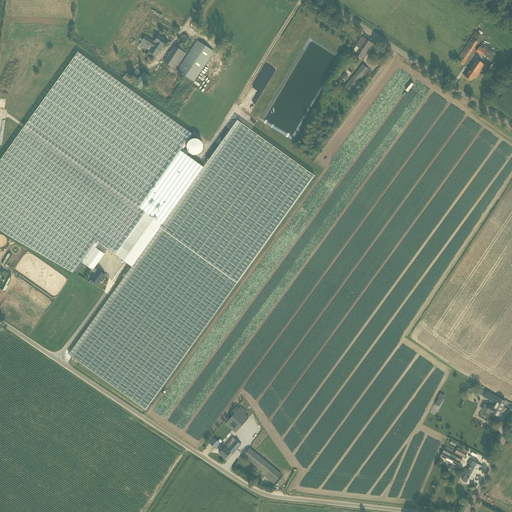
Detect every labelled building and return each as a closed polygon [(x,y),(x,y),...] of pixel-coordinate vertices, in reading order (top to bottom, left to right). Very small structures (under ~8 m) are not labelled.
[(163,48),(167,41),(158,35),(154,42),(155,42),(149,51),(147,55),(154,60),(162,48),(163,48)] [(139,40),(142,41),(139,45),(144,48),(145,48),(149,51),(155,42),(154,42),(145,36),(143,39),(141,37),(139,40)] [(352,52),(355,54),(361,58),(372,43),(362,36),(355,46),(356,46),(352,52)] [(214,52),(197,41),(177,70),(194,82),(214,52)] [(176,47),(175,46),(164,62),(175,70),(186,53),(180,49),(182,46),(179,43),(176,47)] [(501,56),(488,48),(482,56),(495,65),(501,56)] [(162,224),(132,267),(113,293),(68,354),(146,410),(190,348),(314,175),(237,120),(203,167),(180,150),(192,134),(78,52),(0,160),(0,229),(9,236),(73,272),(81,261),(84,264),(100,243),(108,249),(115,254),(146,212),(162,224)] [(462,65),(466,58),(460,54),(456,61),(462,65)] [(472,78),(475,79),(484,65),(477,60),(465,77),(470,81),(472,78)] [(351,92),(369,69),(363,64),(344,87),(351,92)] [(144,72),(134,84),(140,89),(150,77),(144,72)] [(134,79),(127,73),(123,78),(130,84),(134,79)] [(196,139),(195,138),(194,139),(192,139),(191,139),(190,140),(189,141),(188,142),(187,143),(187,144),(187,145),(187,147),(187,148),(187,149),(187,150),(188,152),(189,153),(190,153),(191,154),(192,155),(194,155),(195,155),(196,155),(197,155),(199,154),(200,153),(201,153),(201,152),(202,150),(203,149),(203,148),(203,147),(203,145),(203,144),(202,143),(201,142),(201,141),(200,140),(199,139),(197,139),(196,139)] [(115,255),(132,267),(162,224),(146,212),(115,254),(115,255)] [(84,264),(92,270),(94,267),(108,249),(100,243),(84,264)] [(92,270),(92,271),(95,273),(90,280),(98,285),(105,275),(94,267),(92,270)] [(489,415),(497,419),(500,413),(499,413),(502,407),(502,406),(505,401),(498,398),(486,392),(483,397),(490,401),(495,403),(493,407),(489,405),(486,411),(490,413),(489,415)] [(249,417),(238,408),(225,424),(236,433),(249,417)] [(213,437),(209,443),(216,449),(221,444),(213,437)] [(224,447),(219,453),(225,458),(230,453),(232,455),(241,444),(233,437),(226,445),(224,448),(224,447)] [(249,448),(243,456),(262,472),(261,473),(265,476),(266,474),(275,482),(281,474),(249,448)] [(452,452),(445,448),(444,448),(440,456),(458,466),(463,457),(452,452)] [(466,453),(462,451),(457,448),(455,452),(464,458),(466,453)] [(469,484),(478,468),(480,465),(470,460),(467,464),(469,464),(467,469),(465,468),(462,473),(466,474),(462,480),(469,484)]
